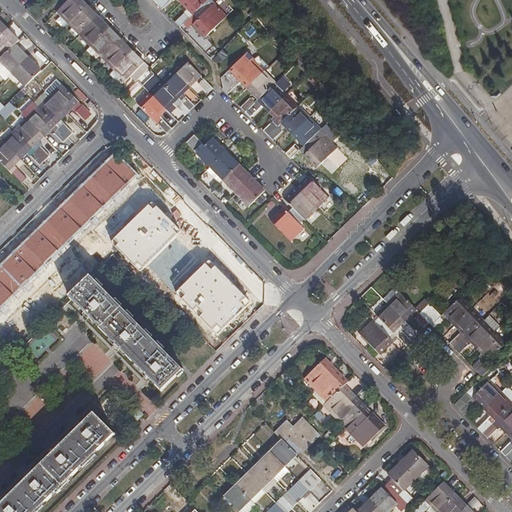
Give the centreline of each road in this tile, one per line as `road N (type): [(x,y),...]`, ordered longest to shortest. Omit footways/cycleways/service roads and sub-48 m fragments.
road 1 (tertiary): [(462,137),(296,298)]
road 2 (tertiary): [(317,318),(485,163)]
road 3 (residential): [(296,298),(156,155)]
road 4 (tertiary): [(185,447),(317,318)]
road 5 (tertiary): [(296,298),(164,426)]
road 6 (secondary): [(351,0),(462,137)]
road 7 (residential): [(156,155),(211,104),(282,171)]
road 8 (residential): [(120,118),(0,234)]
road 9 (residential): [(120,118),(5,0)]
road 10 (residential): [(418,421),(317,318)]
road 11 (residential): [(418,421),(425,407),(437,406),(511,480)]
road 12 (residential): [(325,511),(418,421)]
road 13 (residential): [(504,511),(418,421)]
road 14 (tertiary): [(164,426),(77,511)]
